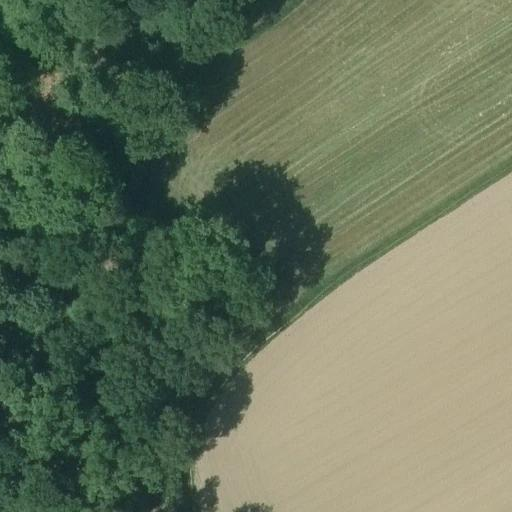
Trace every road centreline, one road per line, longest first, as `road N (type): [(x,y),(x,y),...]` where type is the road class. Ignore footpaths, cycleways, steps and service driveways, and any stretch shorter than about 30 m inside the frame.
road 1 (track): [(178,475),(182,445),(231,362),(322,290)]
road 2 (track): [(511,175),(322,290)]
